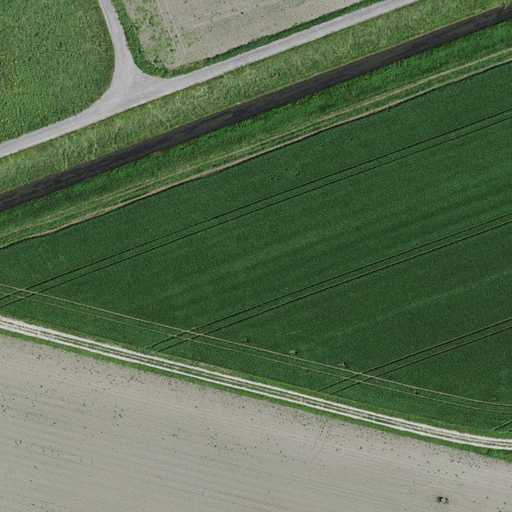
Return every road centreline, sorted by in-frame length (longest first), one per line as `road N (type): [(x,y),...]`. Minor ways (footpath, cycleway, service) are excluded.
road 1 (unclassified): [(409,0),(146,99)]
road 2 (unclassified): [(146,99),(0,153)]
